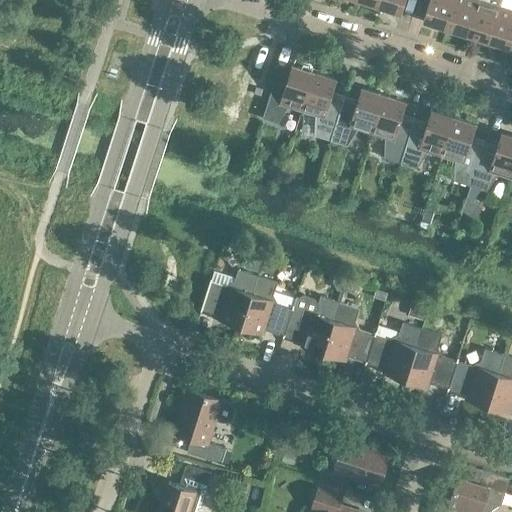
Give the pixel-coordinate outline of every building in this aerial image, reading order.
[(380,0),(378,7),(400,14),(404,0),(380,0)] [(429,0),(423,21),(445,28),(453,0),(429,0)] [(453,0),(445,28),(467,35),(478,0),(453,0)] [(478,0),(467,35),(488,42),(500,6),(501,0),(478,0)] [(511,10),(500,6),(488,42),(511,49),(511,45),(511,10)] [(275,77),(262,118),(277,123),(288,106),(302,110),(304,103),(314,72),(291,65),(286,81),(275,77)] [(314,72),(304,103),(302,110),(315,114),(314,135),(331,140),(339,114),(345,95),(344,95),(343,99),(331,95),(336,79),(314,72)] [(345,95),(339,114),(331,140),(347,146),(358,128),(372,133),(374,125),(384,94),(361,87),(356,103),(344,99),(345,95)] [(384,94),(374,125),(372,133),(385,137),(384,158),(400,163),(409,136),(415,118),(414,117),(413,122),(401,118),(406,102),(384,94)] [(415,118),(409,136),(400,163),(417,168),(428,151),(441,155),(453,117),(431,110),(426,126),(414,122),(415,118)] [(453,117),(441,155),(455,159),(454,180),(470,185),(479,159),(485,140),(484,140),(483,144),(471,140),(476,124),(453,117)] [(485,140),(479,159),(470,185),(487,191),(498,173),(511,178),(511,175),(511,135),(501,132),(496,148),(484,144),(485,140)] [(425,210),(422,219),(430,222),(434,213),(425,210)] [(250,253),(245,266),(257,270),(262,257),(250,253)] [(268,260),(265,271),(273,274),(277,263),(268,260)] [(201,308),(202,308),(222,315),(220,320),(241,327),(246,311),(258,275),(239,269),(234,283),(227,287),(210,281),(201,308)] [(258,275),(246,311),(241,327),(262,334),(264,328),(284,335),(287,324),(292,308),(275,303),(272,296),(277,281),(258,275)] [(343,290),(347,279),(347,278),(336,275),(336,276),(334,280),(338,289),(343,290)] [(292,308),(287,324),(284,335),(304,341),(302,346),(323,353),(328,338),(340,302),(321,296),(316,310),(310,314),(292,308)] [(340,302),(328,338),(323,353),(344,360),(346,355),(366,361),(369,351),(375,335),(358,329),(354,322),(359,308),(340,302)] [(408,313),(423,317),(426,307),(411,303),(408,313)] [(375,335),(369,351),(366,361),(386,368),(384,373),(405,380),(422,328),(403,322),(399,336),(392,340),(375,335)] [(448,388),(452,377),(457,361),(440,356),(436,349),(441,334),(422,328),(405,380),(427,387),(428,381),(448,388)] [(474,367),(457,361),(452,377),(448,388),(468,394),(467,400),(488,406),(504,355),(486,349),(481,363),(474,367)] [(511,357),(504,355),(488,406),(509,413),(510,408),(511,408),(511,357)] [(227,403),(220,401),(220,400),(189,390),(188,393),(185,392),(181,406),(183,407),(175,433),(191,438),(187,452),(221,463),(225,449),(206,443),(214,418),(221,420),(226,420),(230,418),(232,414),(233,410),(230,406),(227,403)] [(334,470),(323,467),(319,482),(346,491),(351,477),(379,486),(389,454),(344,440),(334,470)] [(212,473),(188,465),(181,485),(168,481),(158,511),(198,511),(206,488),(207,488),(212,473)] [(482,484),(477,483),(457,476),(448,507),(463,511),(487,511),(501,503),(509,478),(486,470),(482,484)] [(361,511),(338,504),(342,492),(320,484),(311,510),(318,511),(361,511)]
